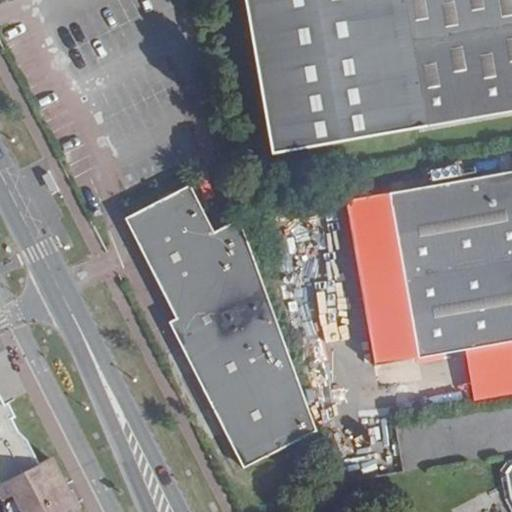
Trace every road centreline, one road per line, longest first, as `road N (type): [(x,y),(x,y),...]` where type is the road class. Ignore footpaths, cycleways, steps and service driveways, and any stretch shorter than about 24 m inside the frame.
road 1 (tertiary): [(62,294),(166,511)]
road 2 (tertiary): [(0,173),(62,294)]
